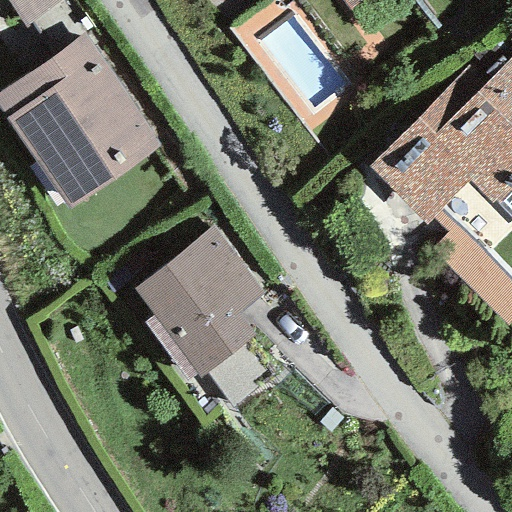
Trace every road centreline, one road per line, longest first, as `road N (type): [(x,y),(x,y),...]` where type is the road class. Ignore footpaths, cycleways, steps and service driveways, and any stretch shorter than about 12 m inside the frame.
road 1 (residential): [(125,0),(404,405),(496,511)]
road 2 (tertiary): [(89,511),(0,347)]
